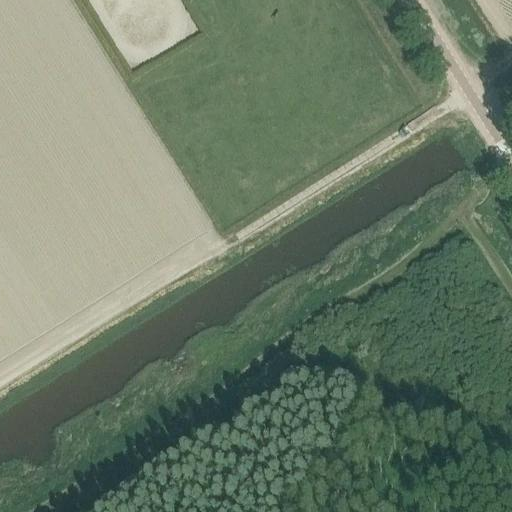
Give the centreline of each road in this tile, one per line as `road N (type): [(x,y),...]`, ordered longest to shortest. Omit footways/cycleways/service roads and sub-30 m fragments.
road 1 (track): [(511,169),(386,275),(37,511)]
road 2 (unclassified): [(511,161),(410,0)]
